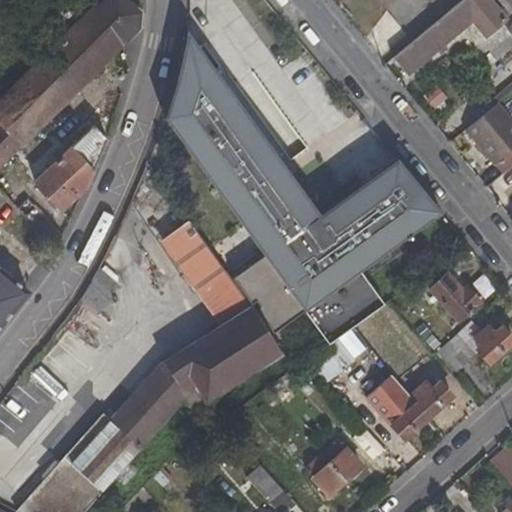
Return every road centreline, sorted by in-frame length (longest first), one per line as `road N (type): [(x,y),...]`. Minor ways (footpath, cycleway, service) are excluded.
road 1 (tertiary): [(0,363),(67,273),(119,168),(161,40),(163,0)]
road 2 (residential): [(511,254),(290,0)]
road 3 (residential): [(511,406),(394,511)]
